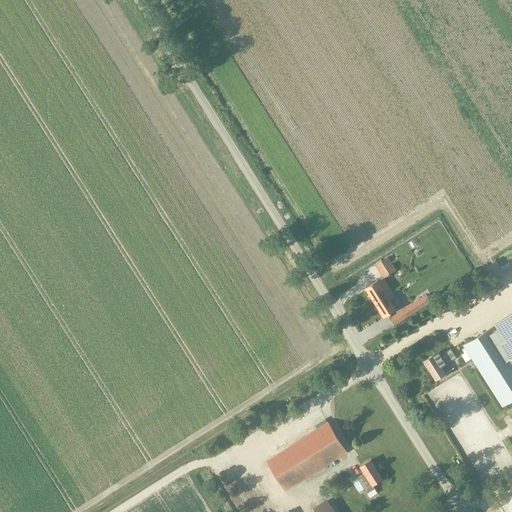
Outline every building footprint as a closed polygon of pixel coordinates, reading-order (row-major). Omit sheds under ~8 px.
[(391,263),(380,270),(384,277),(395,270),(391,263)] [(375,303),(392,292),(388,285),(388,286),(383,278),(378,282),(377,281),(366,288),(375,303)] [(395,297),(394,297),(395,297),(392,292),(393,292),(392,292),(375,303),(384,317),(396,310),(395,310),(400,306),(399,305),(400,303),(397,299),(395,299),(395,297)] [(431,302),(427,295),(418,301),(422,308),(431,302)] [(407,317),(406,316),(408,314),(405,310),(403,311),(403,310),(390,318),(395,325),(407,317)] [(502,406),(511,399),(511,314),(496,324),(495,324),(498,328),(495,330),(493,327),(464,345),(502,406)] [(448,335),(451,343),(460,341),(457,333),(448,335)] [(446,374),(439,364),(454,355),(450,349),(436,358),(434,355),(424,361),(435,380),(446,374)] [(327,423),(267,462),(285,491),(346,452),(327,423)] [(372,486),(382,479),(370,461),(360,467),(364,473),(357,478),(367,494),(375,489),(372,486)] [(334,511),(326,499),(305,511),(288,511),(287,511),(334,511)]
